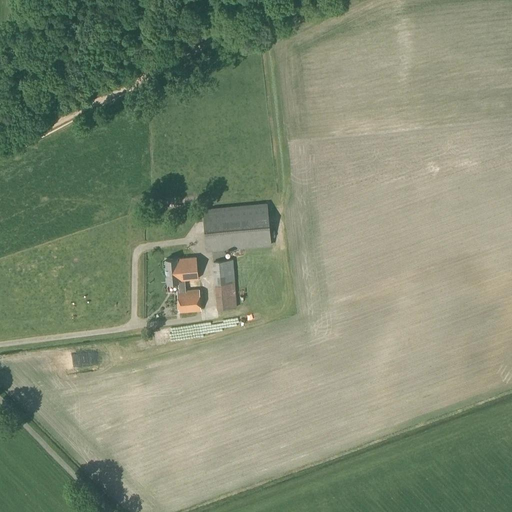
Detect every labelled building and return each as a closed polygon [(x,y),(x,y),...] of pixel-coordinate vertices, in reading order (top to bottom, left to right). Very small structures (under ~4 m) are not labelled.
[(207,251),(271,245),(268,215),(267,203),(203,209),(204,221),(207,251)] [(167,283),(178,282),(179,292),(177,292),(179,313),(201,311),(199,290),(186,291),(185,280),(198,279),(196,257),(176,259),(165,260),(167,283)] [(217,309),(237,308),(233,259),(212,260),(217,309)] [(272,280),(271,263),(249,264),(250,300),(260,299),(260,302),(270,302),(269,280),(272,280)] [(159,338),(205,333),(205,332),(212,332),(211,324),(158,330),(159,338)] [(157,338),(126,343),(128,354),(159,349),(157,338)]
